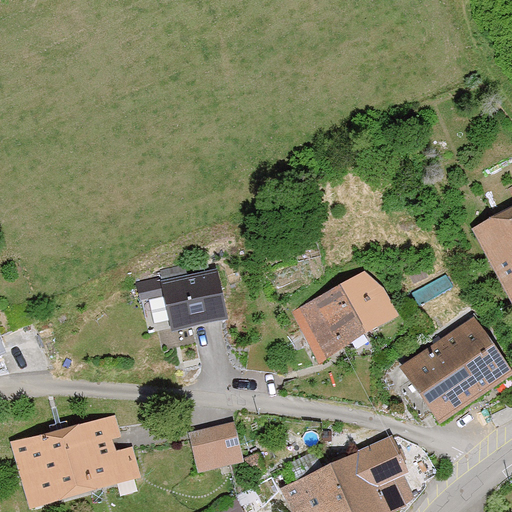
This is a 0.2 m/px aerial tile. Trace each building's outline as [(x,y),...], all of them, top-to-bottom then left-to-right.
[(511,200),(459,226),(502,315),(511,310),(511,200)] [(285,310),(308,364),(386,314),(353,264),(285,310)] [(221,317),(210,265),(128,283),(132,302),(154,297),(159,323),(147,326),(154,353),(189,345),(184,324),(221,317)] [(427,341),(461,398),(500,375),(466,318),(427,341)] [(418,423),(461,398),(427,341),(385,366),(418,423)] [(105,453),(102,440),(115,437),(109,414),(0,442),(17,507),(134,475),(124,446),(105,453)] [(177,431),(186,472),(234,461),(224,420),(177,431)] [(334,511),(388,511),(397,508),(385,481),(401,473),(383,436),(316,464),(334,511)] [(243,479),(258,474),(250,448),(235,453),(243,479)] [(284,511),(334,511),(316,464),(273,482),(284,511)]
